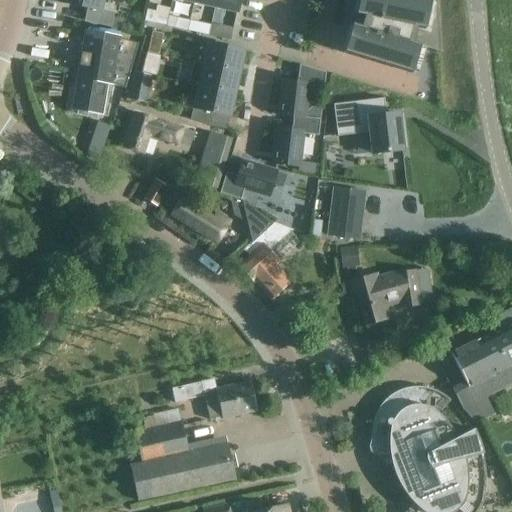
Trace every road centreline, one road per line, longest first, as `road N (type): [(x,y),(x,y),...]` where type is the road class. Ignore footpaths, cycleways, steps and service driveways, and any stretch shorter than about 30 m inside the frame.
road 1 (residential): [(337,511),(291,375),(254,314),(0,124)]
road 2 (unclassified): [(511,200),(484,85),(476,0)]
road 3 (residential): [(245,153),(279,0)]
road 4 (residential): [(328,0),(319,42),(327,62),(415,88)]
